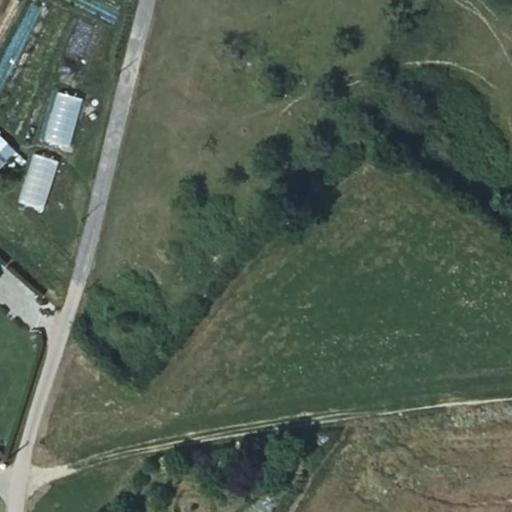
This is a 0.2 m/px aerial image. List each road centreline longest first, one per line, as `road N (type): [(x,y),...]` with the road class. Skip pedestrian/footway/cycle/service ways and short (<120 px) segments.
road 1 (unclassified): [(9,511),(68,317),(143,0)]
road 2 (track): [(511,390),(0,476)]
